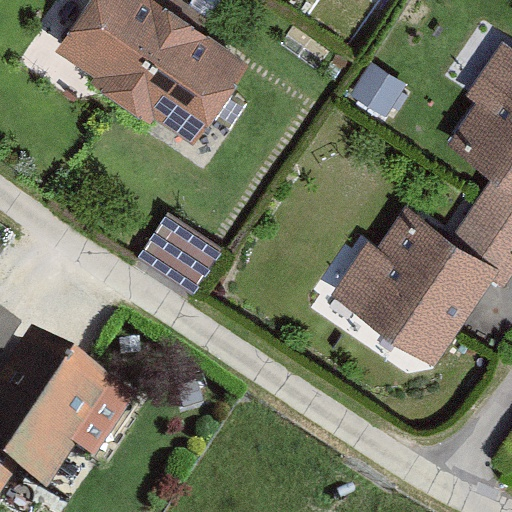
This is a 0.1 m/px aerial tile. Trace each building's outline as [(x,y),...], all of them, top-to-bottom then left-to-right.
[(259,59),(165,0),(80,0),(50,47),(204,145),(259,59)] [(511,40),(495,30),(430,132),(493,172),(455,233),(503,264),(511,269),(511,40)] [(503,264),(455,233),(400,198),(376,236),(364,228),(320,295),(436,369),(503,264)] [(0,313),(0,338),(12,320),(0,313)] [(0,478),(13,460),(60,492),(131,387),(42,327),(0,389),(0,478)]
